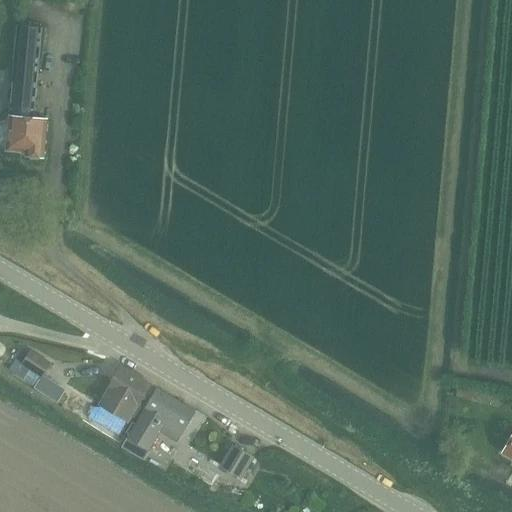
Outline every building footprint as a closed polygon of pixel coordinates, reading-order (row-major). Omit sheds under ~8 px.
[(25,156),(28,156),(30,158),(40,159),(42,157),(44,157),(48,118),(30,116),(35,51),(40,51),(42,26),(18,24),(10,115),(9,115),(9,119),(0,122),(0,142),(6,146),(6,150),(25,152),(25,156)] [(15,359),(8,370),(15,374),(23,380),(34,387),(37,381),(41,376),(31,369),(22,363),(24,362),(30,352),(23,348),(17,357),(16,359),(15,359)] [(24,362),(22,363),(31,369),(41,376),(42,376),(50,364),(31,351),(30,352),(24,362)] [(110,387),(103,398),(100,403),(128,420),(138,404),(139,404),(152,383),(122,365),(109,386),(110,387)] [(157,388),(139,419),(129,437),(149,449),(160,431),(177,441),(195,410),(157,388)] [(464,388),(462,398),(471,400),(474,390),(464,388)] [(511,435),(502,453),(511,458),(511,435)] [(253,456),(252,456),(233,444),(221,464),(241,476),(253,456)] [(174,451),(170,457),(177,461),(185,466),(189,461),(181,455),(174,451)] [(189,461),(185,466),(191,470),(195,464),(196,462),(190,458),(189,461)] [(195,464),(191,470),(200,475),(203,470),(195,464)] [(205,467),(203,470),(200,475),(198,478),(199,479),(208,484),(214,473),(205,467)]
